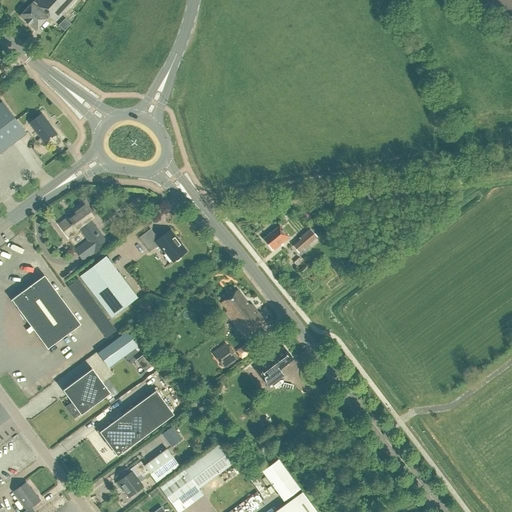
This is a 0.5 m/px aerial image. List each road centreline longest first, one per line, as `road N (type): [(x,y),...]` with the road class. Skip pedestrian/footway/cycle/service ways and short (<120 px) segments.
road 1 (tertiary): [(442,511),(207,219)]
road 2 (track): [(307,321),(470,198),(478,182)]
road 3 (track): [(511,171),(339,197)]
road 4 (unclassified): [(86,511),(0,393)]
road 5 (secondary): [(107,120),(0,34)]
road 6 (unclassified): [(339,197),(207,219)]
road 7 (primary): [(144,118),(193,0)]
road 8 (primary): [(0,229),(101,157)]
